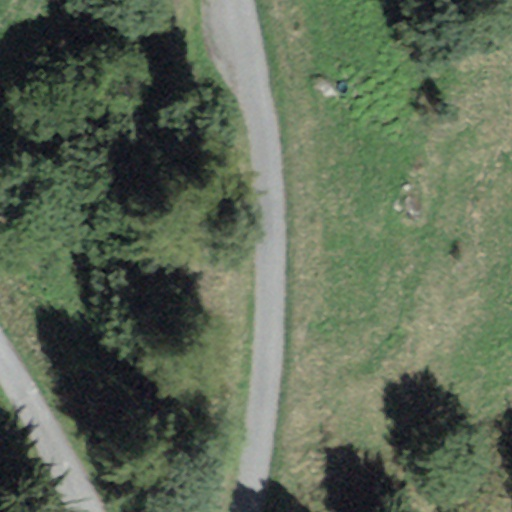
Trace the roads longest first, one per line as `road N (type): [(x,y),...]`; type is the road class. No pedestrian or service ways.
road 1 (unclassified): [(236,0),(267,172),(266,394),(245,511)]
road 2 (unclassified): [(86,511),(0,356)]
